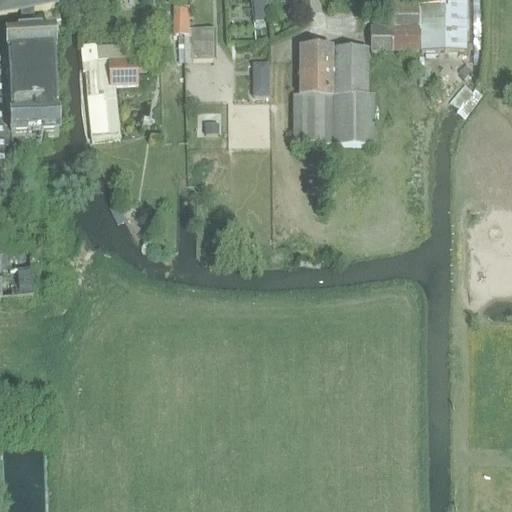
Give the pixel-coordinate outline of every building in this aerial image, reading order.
[(0,0),(0,22),(17,20),(18,26),(31,24),(30,18),(54,14),(51,0),(0,0)] [(385,0),(385,30),(370,30),(370,55),(466,54),(466,0),(385,0)] [(267,21),(266,10),(254,11),(255,22),(267,21)] [(0,301),(33,300),(31,270),(42,269),(41,253),(0,254),(0,178),(13,178),(11,143),(58,140),(57,117),(56,117),(53,60),(54,60),(53,36),(16,38),(16,28),(18,28),(18,26),(17,20),(0,22),(0,39),(5,39),(5,53),(0,53),(0,301)] [(192,64),(201,63),(215,63),(213,31),(191,31),(192,64)] [(93,47),(82,48),(83,65),(84,64),(91,145),(121,142),(115,90),(135,88),(131,49),(117,51),(117,50),(105,51),(93,47)] [(294,148),(331,148),(331,99),(331,51),(299,51),(299,98),(294,98),(294,148)] [(331,51),(331,99),(331,148),(374,148),(374,99),(368,99),(369,51),(331,51)] [(167,101),(168,115),(181,114),(180,100),(167,101)] [(219,127),(205,127),(205,137),(219,137),(219,127)]
